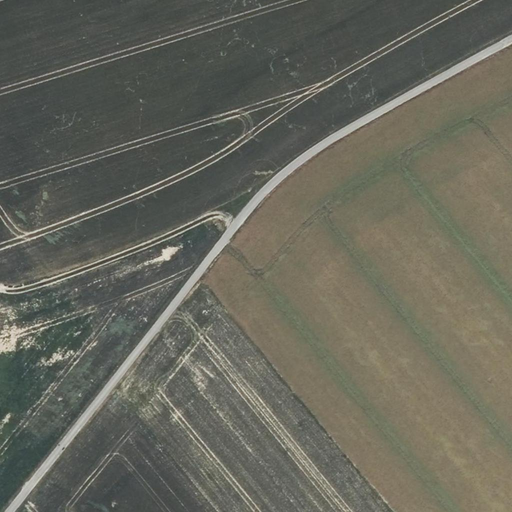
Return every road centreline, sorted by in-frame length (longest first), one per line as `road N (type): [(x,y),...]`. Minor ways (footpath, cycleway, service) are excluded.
road 1 (residential): [(2,511),(222,237),(294,165),(511,40)]
road 2 (track): [(222,237),(224,223),(206,211),(44,268),(0,270)]
